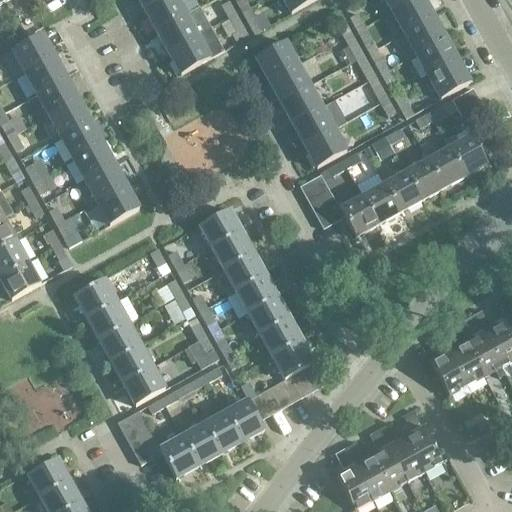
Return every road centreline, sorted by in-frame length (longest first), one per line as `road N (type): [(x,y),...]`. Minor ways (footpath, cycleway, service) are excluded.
road 1 (residential): [(374,361),(273,175)]
road 2 (residential): [(477,511),(468,473),(386,349)]
road 3 (residential): [(374,361),(274,511)]
road 4 (residential): [(494,224),(386,349)]
road 5 (residential): [(107,118),(71,60),(52,0)]
